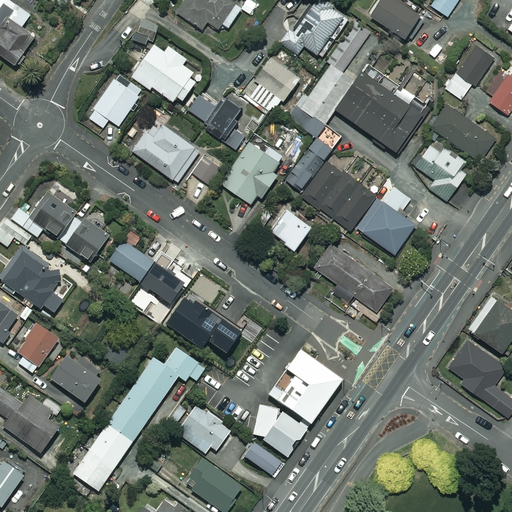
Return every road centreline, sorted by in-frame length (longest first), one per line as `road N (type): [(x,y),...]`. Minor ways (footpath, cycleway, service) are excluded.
road 1 (residential): [(331,331),(37,124)]
road 2 (secondary): [(511,200),(390,374)]
road 3 (secondary): [(390,374),(293,511)]
road 4 (residential): [(511,456),(390,374)]
road 5 (residential): [(37,124),(111,0)]
